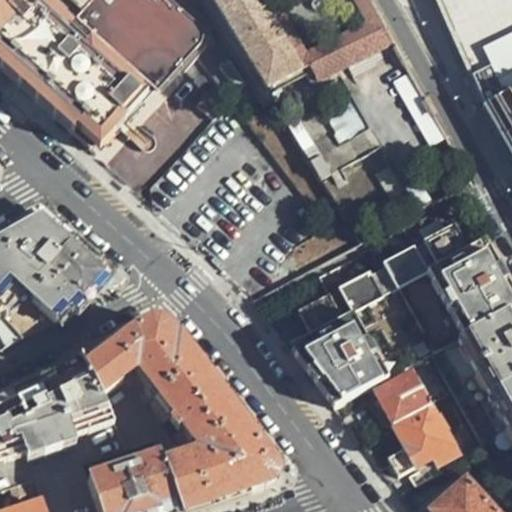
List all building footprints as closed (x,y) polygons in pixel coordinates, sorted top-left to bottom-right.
[(116,68),(42,0),(0,0),(0,70),(68,133),(87,150),(92,145),(141,91),(139,89),(116,68)] [(42,0),(116,68),(122,62),(147,84),(171,60),(179,66),(182,69),(210,39),(206,22),(181,0),(42,0)] [(210,0),(266,91),(301,74),(259,0),(210,0)] [(259,0),(301,74),(309,71),(307,67),(385,29),(368,0),(259,0)] [(427,6),(423,0),(408,0),(413,11),(427,6)] [(511,64),(511,13),(485,22),(500,68),(511,64)] [(395,48),(385,29),(307,67),(309,71),(315,83),(395,48)] [(154,92),(179,66),(171,60),(147,84),(141,91),(92,145),(98,150),(144,101),(142,99),(151,89),(154,92)] [(218,112),(227,95),(211,85),(200,100),(218,112)] [(350,87),(321,99),(339,142),(368,130),(350,87)] [(511,95),(486,107),(511,152),(511,95)] [(24,223),(0,236),(0,314),(2,317),(21,340),(70,319),(108,278),(79,249),(54,225),(24,223)] [(312,382),(334,410),(388,380),(358,324),(354,315),(397,292),(432,356),(511,311),(511,290),(485,243),(465,253),(458,240),(449,225),(417,242),(420,247),(409,252),(406,250),(378,264),(380,269),(368,274),(366,272),(334,290),(336,294),(325,300),(323,296),(294,312),(309,338),(287,350),(312,382)] [(425,360),(446,396),(479,452),(511,487),(511,311),(432,356),(425,360)] [(159,458),(178,511),(197,511),(268,489),(268,484),(274,465),(261,447),(223,398),(191,355),(179,339),(175,341),(166,329),(146,327),(131,333),(85,368),(113,421),(128,450),(152,441),(159,458)] [(0,465),(40,449),(44,457),(62,451),(58,442),(113,421),(85,368),(80,358),(0,395),(0,465)] [(383,408),(393,424),(428,406),(430,405),(413,374),(375,394),(383,408)] [(410,477),(416,488),(431,479),(443,472),(440,468),(457,458),(428,406),(393,424),(391,427),(404,451),(388,460),(392,468),(398,477),(431,460),(434,464),(410,477)] [(178,511),(159,458),(143,463),(141,470),(110,480),(102,477),(87,482),(97,511),(178,511)] [(493,511),(467,481),(431,511),(493,511)]
